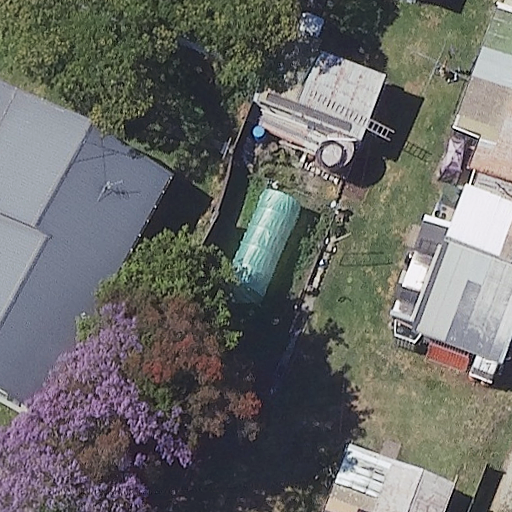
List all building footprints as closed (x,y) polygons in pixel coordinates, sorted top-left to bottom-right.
[(511,32),(493,26),(455,134),(492,147),(481,178),(511,188),(511,32)] [(387,85),(294,45),(266,109),(359,149),(387,85)] [(164,182),(0,97),(0,396),(42,419),(164,182)] [(511,348),(511,208),(464,190),(441,252),(418,243),(390,317),(507,361),(511,348)] [(441,511),(448,488),(342,457),(326,511),(441,511)]
